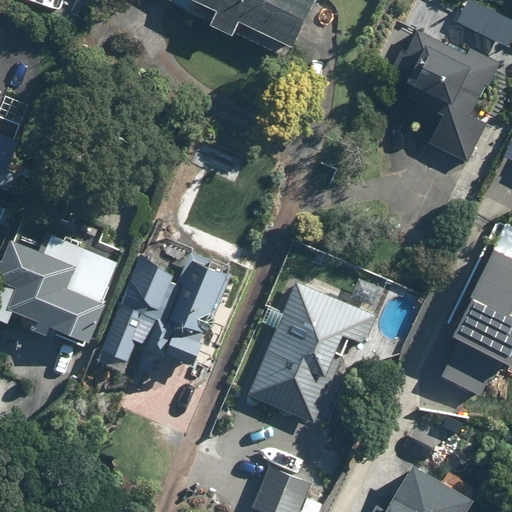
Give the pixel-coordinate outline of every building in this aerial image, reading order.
[(209,0),(222,6),(216,21),(239,31),(246,17),(300,41),(318,0),(209,0)] [(511,15),(506,13),(499,28),(511,33),(511,15)] [(416,82),(412,91),(448,109),(432,140),(473,159),(492,119),(479,113),(504,60),(472,44),(469,51),(423,28),(412,50),(405,46),(393,70),(416,82)] [(0,198),(25,134),(0,124),(0,198)] [(511,225),(442,369),(488,392),(505,358),(511,361),(511,225)] [(125,258),(52,228),(44,247),(16,236),(0,276),(0,315),(14,321),(20,307),(94,336),(125,258)] [(147,249),(107,347),(136,358),(142,342),(197,364),(238,262),(192,244),(184,264),(147,249)] [(299,279),(252,393),(318,420),(353,335),(368,342),(380,312),(299,279)] [(468,511),(478,495),(419,460),(391,508),(381,502),(375,511),(468,511)] [(283,511),(298,474),(271,464),(255,506),(269,511),(283,511)]
